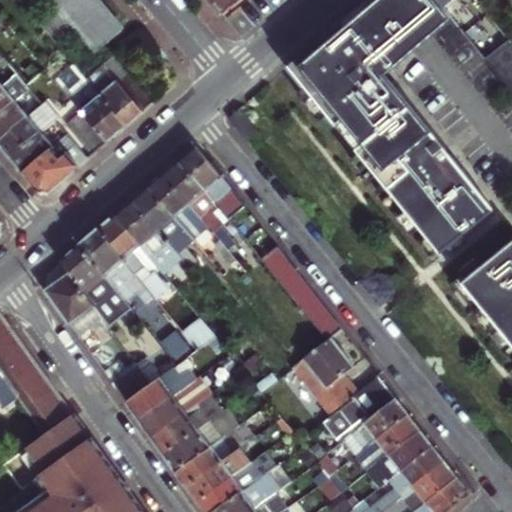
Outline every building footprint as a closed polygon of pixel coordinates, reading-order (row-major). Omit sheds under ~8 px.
[(97,54),(108,44),(70,0),(50,0),(55,5),(40,17),(61,41),(76,29),(97,54)] [(70,0),(108,44),(125,30),(98,0),(70,0)] [(214,0),(218,4),(225,13),(241,0),(214,0)] [(452,16),(439,0),(362,0),(290,64),(511,339),(511,228),(384,71),(420,41),(433,31),(452,16)] [(439,0),(452,16),(479,49),(492,39),(464,5),(470,0),(439,0)] [(486,58),(504,80),(511,89),(511,41),(510,39),(486,58)] [(90,75),(130,123),(143,112),(157,100),(117,53),(90,75)] [(7,56),(0,62),(0,75),(6,82),(19,71),(7,56)] [(47,65),(56,75),(66,67),(57,57),(47,65)] [(56,75),(86,110),(111,139),(120,131),(130,123),(90,75),(76,59),(66,67),(56,75)] [(19,71),(6,82),(19,98),(27,92),(33,87),(30,84),(19,71)] [(6,82),(0,87),(0,114),(19,98),(6,82)] [(33,87),(27,92),(40,107),(46,102),(38,93),(33,87)] [(0,140),(33,113),(19,98),(0,114),(0,140)] [(46,102),(59,117),(62,115),(49,100),(46,102)] [(40,107),(33,113),(0,140),(0,143),(6,150),(12,157),(46,129),(53,122),(59,117),(46,102),(40,107)] [(235,111),(228,116),(248,140),(259,130),(240,106),(235,111)] [(94,153),(111,139),(86,110),(69,123),(94,153)] [(53,122),(66,137),(72,133),(59,117),(53,122)] [(58,144),(46,129),(12,157),(19,165),(25,172),(58,144)] [(66,137),(58,144),(25,172),(39,189),(45,189),(50,190),(91,155),(72,133),(66,137)] [(232,216),(247,203),(196,144),(189,150),(181,156),(217,199),(228,211),(232,216)] [(174,163),(167,169),(211,224),(220,217),(210,204),(217,199),(181,156),(174,163)] [(193,219),(203,231),(211,224),(167,169),(159,175),(151,182),(185,225),(193,219)] [(188,244),(178,231),(185,225),(151,182),(144,188),(133,197),(179,251),(188,244)] [(127,203),(117,211),(150,253),(161,245),(171,258),(179,251),(133,197),(127,203)] [(217,199),(210,204),(220,217),(228,211),(217,199)] [(109,218),(102,224),(155,292),(157,295),(189,336),(207,323),(201,315),(195,319),(170,286),(155,267),(152,270),(143,259),(150,253),(117,211),(109,218)] [(92,232),(81,241),(129,306),(133,311),(155,292),(102,224),(92,232)] [(129,306),(81,241),(74,248),(62,258),(72,270),(86,292),(103,316),(109,323),(129,306)] [(279,242),(263,255),(326,338),(330,335),(341,327),(342,326),(282,245),(279,242)] [(152,270),(155,267),(159,264),(150,253),(143,259),(152,270)] [(45,284),(47,288),(72,270),(62,258),(56,263),(45,273),(45,284)] [(72,270),(47,288),(79,333),(103,316),(86,292),(72,270)] [(40,424),(43,429),(72,409),(6,318),(4,314),(1,313),(0,312),(0,397),(2,400),(16,390),(40,424)] [(189,336),(199,348),(217,336),(207,323),(189,336)] [(343,351),(330,335),(326,338),(312,350),(302,357),(297,361),(291,366),(327,412),(357,390),(343,372),(353,364),(343,351)] [(114,382),(127,400),(151,382),(138,365),(114,382)] [(175,366),(174,366),(151,382),(127,400),(134,409),(140,418),(187,383),(175,366)] [(343,430),(365,412),(369,417),(395,396),(387,386),(378,374),(353,394),(355,397),(331,416),(343,430)] [(198,400),(187,383),(140,418),(146,426),(151,434),(198,400)] [(402,404),(395,396),(369,417),(352,430),(356,435),(367,425),(377,437),(408,412),(402,404)] [(198,400),(151,434),(158,444),(164,451),(211,418),(198,400)] [(265,405),(274,416),(279,412),(274,406),(270,401),(265,405)] [(145,511),(123,481),(72,409),(43,429),(24,443),(44,471),(41,473),(51,489),(20,511),(145,511)] [(369,451),(380,443),(388,453),(420,428),(414,420),(408,412),(377,437),(365,446),(369,451)] [(211,418),(164,451),(171,461),(176,468),(223,435),(211,418)] [(427,436),(420,428),(388,453),(377,462),(381,467),(392,458),(401,469),(433,445),(427,436)] [(300,439),(304,444),(316,458),(326,451),(311,431),(300,439)] [(223,435),(176,468),(182,476),(187,483),(234,450),(223,435)] [(401,493),(445,459),(439,451),(433,445),(401,469),(390,479),(401,493)] [(187,483),(194,493),(198,499),(245,465),(250,462),(238,446),(234,450),(187,483)] [(405,498),(417,489),(426,500),(458,475),(451,467),(445,459),(401,493),(405,498)] [(245,465),(198,499),(203,506),(207,511),(209,511),(255,479),(245,465)] [(465,484),(458,475),(426,500),(410,511),(445,511),(471,492),(465,484)] [(266,495),(255,479),(209,511),(248,511),(255,507),(254,504),(266,495)] [(277,511),(278,511),(266,495),(254,504),(255,507),(248,511),(277,511)]
